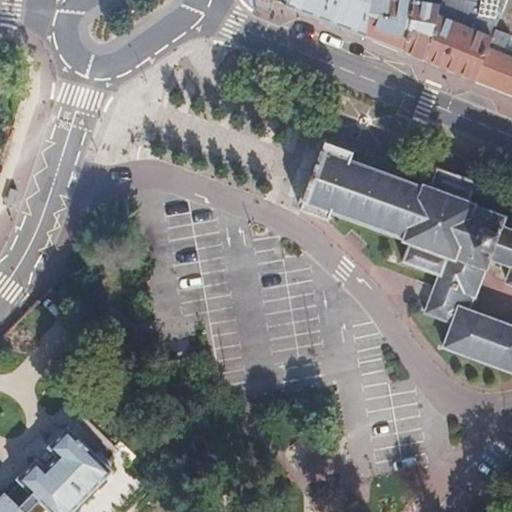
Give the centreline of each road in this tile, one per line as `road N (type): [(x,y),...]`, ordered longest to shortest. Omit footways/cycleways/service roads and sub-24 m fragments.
road 1 (residential): [(57,172),(106,184),(168,175),(269,212),(369,297),(447,397),(486,414),(511,406)]
road 2 (secondary): [(511,132),(191,8)]
road 3 (unknown): [(342,270),(369,464)]
road 4 (unknown): [(149,175),(173,343)]
road 5 (secondary): [(0,293),(32,240),(57,172)]
